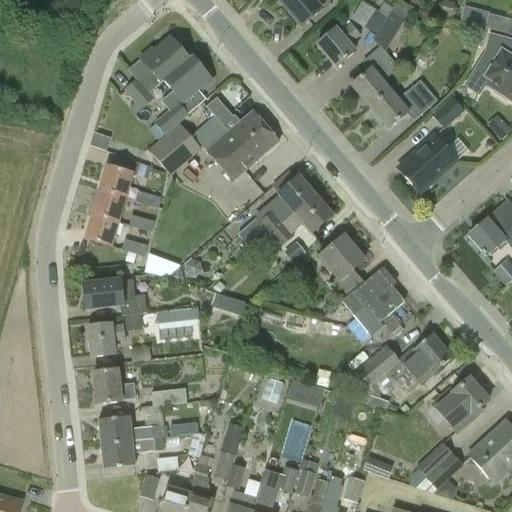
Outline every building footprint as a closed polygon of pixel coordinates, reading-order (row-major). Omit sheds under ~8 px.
[(320,9),(329,0),(276,0),(301,28),(321,11),(320,9)] [(373,41),(379,50),(363,63),(369,71),(350,86),(368,108),(388,91),(381,83),(397,70),(384,54),(411,12),(395,5),(373,41)] [(385,17),(375,11),(364,28),(364,29),(366,30),(374,35),(385,17)] [(480,13),(477,26),(485,28),(488,15),(480,13)] [(485,28),(485,29),(508,35),(511,21),(488,15),(485,28)] [(347,46),(359,36),(351,26),(340,36),(335,30),(316,46),(335,69),(353,53),(347,46)] [(485,53),(474,71),(491,82),(488,87),(492,90),(493,94),(506,102),(510,101),(511,102),(511,42),(490,37),(485,53)] [(160,85),(159,84),(162,82),(187,61),(169,39),(142,62),(152,75),(141,83),(138,79),(123,91),(134,104),(128,109),(134,117),(155,100),(150,94),(160,85)] [(205,100),(197,90),(209,80),(190,58),(187,61),(162,82),(180,103),(154,124),(165,137),(178,126),(189,117),(188,115),(205,100)] [(397,102),(388,91),(368,108),(387,131),(406,115),(412,123),(430,108),(423,101),(425,100),(422,96),(427,91),(420,83),(397,102)] [(228,134),(227,134),(235,144),(238,141),(256,162),(278,143),(252,113),(238,125),(216,99),(206,109),(228,134)] [(431,118),(442,129),(443,131),(463,114),(451,100),(431,118)] [(165,137),(148,151),(168,176),(170,175),(199,150),(178,126),(165,137)] [(92,145),(110,150),(114,138),(96,133),(92,145)] [(231,183),(256,162),(238,141),(235,144),(227,134),(205,153),(231,183)] [(420,195),(458,161),(434,136),(397,170),(420,195)] [(104,167),(97,192),(125,200),(132,175),(104,167)] [(251,252),(268,237),(314,198),(298,178),(277,196),(278,197),(265,207),(268,210),(237,236),(251,252)] [(97,192),(90,216),(118,224),(125,200),(97,192)] [(138,193),(135,204),(158,210),(161,199),(138,193)] [(332,218),(314,198),(268,237),(278,249),(291,237),(290,235),(302,226),(310,236),(332,218)] [(511,208),(507,203),(467,237),(485,258),(504,241),(511,250),(511,208)] [(111,249),(118,224),(90,216),(83,240),(111,249)] [(151,234),(154,223),(131,217),(128,228),(151,234)] [(326,286),(341,304),(363,285),(352,271),(362,262),(342,238),(318,258),(335,279),(326,286)] [(138,256),(144,258),(147,247),(124,241),(121,252),(138,256)] [(492,273),(505,288),(511,281),(511,266),(507,261),(492,273)] [(377,273),(363,285),(341,304),(352,317),(364,307),(379,324),(403,303),(377,273)] [(85,310),(121,306),(122,317),(124,316),(146,315),(144,296),(132,298),(130,282),(119,283),(118,281),(82,284),(85,310)] [(200,310),(158,311),(159,330),(200,328),(200,310)] [(112,342),(125,341),(123,326),(111,327),(110,325),(87,328),(91,358),(114,356),(112,342)] [(433,375),(451,359),(431,336),(414,351),(412,349),(395,364),(384,351),(353,377),(365,391),(366,389),(372,396),(380,389),(384,394),(408,373),(419,386),(432,374),(433,375)] [(117,371),(93,374),(96,406),(122,403),(122,401),(135,400),(133,385),(119,387),(117,371)] [(260,400),(277,405),(283,385),(267,379),(260,400)] [(471,417),(488,403),(477,390),(479,388),(472,380),(470,382),(468,380),(451,394),(457,401),(452,405),(455,409),(443,419),(456,434),(473,419),(471,417)] [(289,400),(319,410),(326,390),(295,381),(289,400)] [(162,407),(166,407),(187,405),(185,391),(150,394),(152,408),(162,407)] [(98,421),(101,446),(163,440),(161,428),(164,428),(162,407),(152,408),(145,409),(147,428),(130,431),(129,418),(98,421)] [(492,486),(511,468),(511,430),(505,423),(466,457),(492,486)] [(171,427),(172,436),(198,433),(197,425),(171,427)] [(224,452),(236,454),(240,427),(229,425),(224,452)] [(134,467),(133,455),(164,452),(163,440),(101,446),(103,471),(134,467)] [(415,469),(425,480),(452,456),(442,445),(415,469)] [(220,453),(212,478),(226,482),(231,466),(234,457),(220,453)] [(200,456),(199,459),(193,482),(189,495),(183,511),(209,511),(213,502),(201,499),(210,469),(212,459),(200,456)] [(462,468),(452,456),(425,480),(415,489),(432,496),(462,468)] [(158,474),(178,471),(176,459),(157,462),(158,474)] [(367,470),(390,479),(394,469),(371,460),(367,470)] [(279,491),(292,494),(300,466),(287,462),(279,491)] [(302,462),(300,471),(302,471),(315,475),(317,467),(302,462)] [(231,466),(226,482),(225,488),(238,492),(245,470),(231,466)] [(302,471),(295,495),(308,499),(315,475),(302,471)] [(262,484),(256,500),(252,511),(265,511),(268,503),(267,503),(272,487),(275,477),(265,474),(262,484)] [(142,499),(153,502),(159,480),(146,476),(139,498),(142,499)] [(349,479),(343,500),(358,505),(364,483),(349,479)] [(158,511),(183,511),(189,495),(166,488),(158,511)] [(319,511),(325,491),(315,488),(312,499),(311,499),(306,511),(319,511)] [(337,494),(325,491),(319,511),(332,511),(335,505),(333,505),(337,494)] [(0,511),(19,511),(22,503),(0,496),(0,511)]
